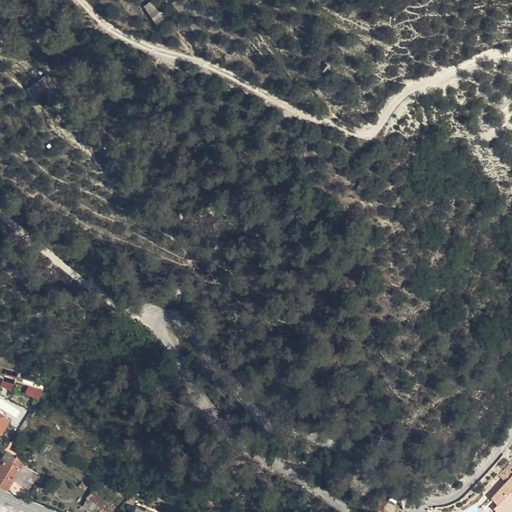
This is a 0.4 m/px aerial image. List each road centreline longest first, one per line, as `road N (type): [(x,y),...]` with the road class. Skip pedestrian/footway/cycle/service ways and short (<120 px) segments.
road 1 (residential): [(511,434),(456,496),(414,500),(336,448),(270,418),(187,324),(175,314),(159,316),(157,329),(237,440),(348,511)]
road 2 (track): [(79,0),(127,38),(210,66),(294,110),(366,131),(401,94),(511,52)]
road 3 (track): [(0,214),(101,295),(159,316)]
